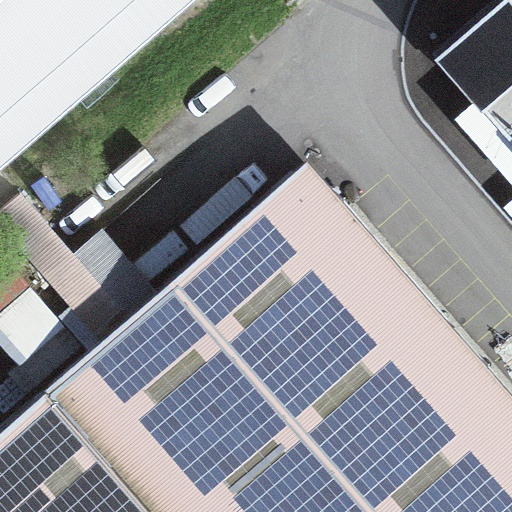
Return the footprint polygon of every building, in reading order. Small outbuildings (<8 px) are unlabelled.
[(0,0),(0,165),(188,0),(0,0)] [(511,4),(443,67),(511,144),(511,4)] [(291,169),(31,397),(134,511),(511,511),(511,392),(332,187),(317,200),(291,169)] [(37,386),(158,280),(104,219),(77,243),(26,184),(0,206),(0,208),(82,301),(14,360),(37,386)] [(0,308),(0,333),(20,355),(64,316),(32,280),(0,308)] [(0,511),(134,511),(31,397),(0,423),(0,511)]
